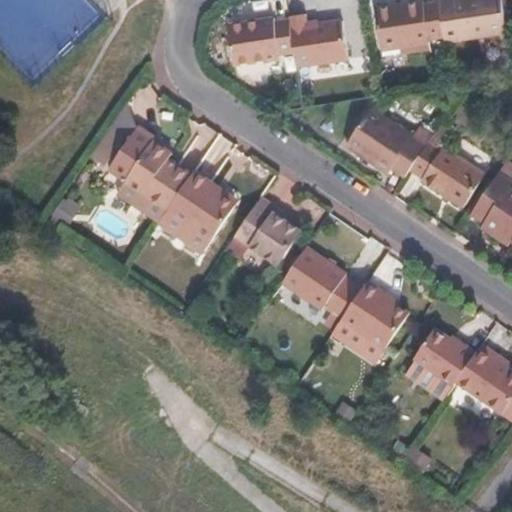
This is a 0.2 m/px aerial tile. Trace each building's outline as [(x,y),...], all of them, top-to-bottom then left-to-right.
[(498,0),(455,0),(437,3),(437,5),(442,39),(443,44),(504,36),(498,0)] [(425,41),(442,39),(437,5),(421,6),(420,2),(372,9),(379,51),(425,45),(425,41)] [(306,17),(289,19),(289,23),(294,54),(296,68),(347,62),(342,23),(308,28),(306,17)] [(294,54),(289,23),(275,25),(275,20),(228,27),(234,67),(280,61),(280,57),(294,54)] [(391,168),(403,177),(408,169),(427,141),(430,136),(417,128),(411,138),(370,111),(345,148),(386,175),(391,168)] [(168,209),(190,176),(167,160),(173,152),(152,139),(155,135),(140,125),(110,170),(129,183),(168,209)] [(427,141),(408,169),(422,178),(419,181),(460,207),(483,173),(443,147),(440,150),(427,141)] [(214,184),(194,171),(190,176),(168,209),(157,225),(202,256),(212,241),(235,207),(210,190),(214,184)] [(510,181),(496,172),(469,213),(483,222),(479,227),(494,237),(497,232),(509,240),(511,241),(511,191),(506,187),(510,181)] [(168,209),(129,183),(118,198),(157,225),(168,209)] [(239,201),(214,184),(210,190),(235,207),(239,201)] [(277,209),(259,197),(233,236),(278,265),(301,231),(274,213),(277,209)] [(506,244),(509,240),(497,232),(494,237),(506,244)] [(339,319),(358,290),(341,279),(344,275),(304,248),(279,285),(319,311),(321,308),(329,314),(323,323),(332,329),(339,319)] [(378,290),(365,281),(358,290),(339,319),(382,347),(406,312),(377,292),(378,290)] [(382,347),(339,319),(332,329),(330,333),(373,361),(382,347)] [(413,356),(452,382),(456,376),(475,348),(463,340),(460,344),(448,335),(433,326),(413,356)] [(451,332),(448,335),(460,344),(463,340),(451,332)] [(494,348),(481,339),(475,348),(456,376),(504,408),(511,396),(511,366),(508,363),(491,352),(494,348)] [(511,359),(494,348),(491,352),(508,363),(511,359)] [(452,382),(413,356),(402,371),(442,398),(452,382)] [(337,414),(347,421),(353,413),(342,406),(337,414)]
